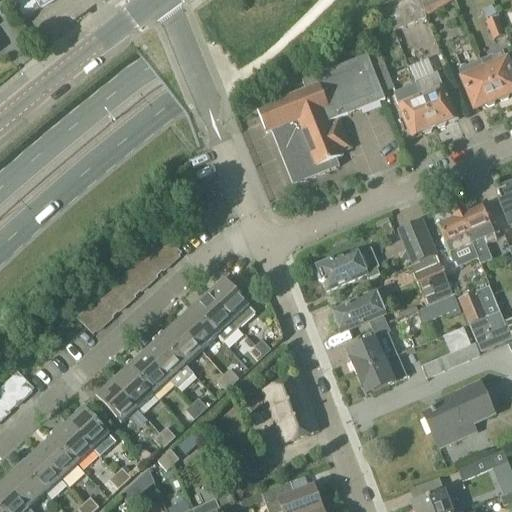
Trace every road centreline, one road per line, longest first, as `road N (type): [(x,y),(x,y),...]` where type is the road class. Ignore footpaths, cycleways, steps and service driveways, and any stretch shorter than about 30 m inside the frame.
road 1 (primary): [(0,248),(173,101),(318,0)]
road 2 (residential): [(0,452),(220,248),(264,247)]
road 3 (primary): [(243,0),(0,188)]
road 4 (residential): [(364,511),(264,247)]
road 5 (residential): [(264,247),(511,144)]
road 6 (residential): [(0,123),(156,0)]
road 7 (unknown): [(330,421),(498,359)]
road 8 (residential): [(264,247),(216,130)]
